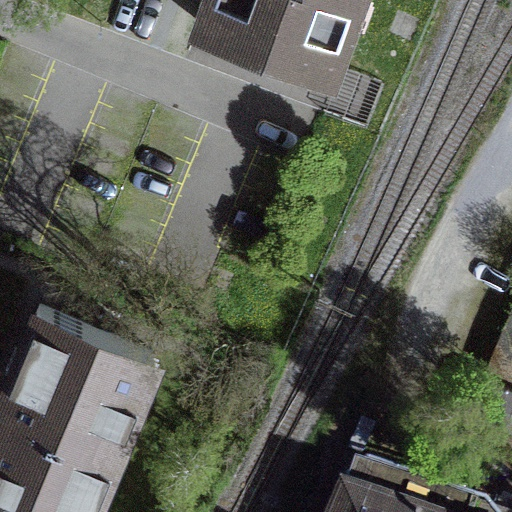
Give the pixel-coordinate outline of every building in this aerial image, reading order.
[(354,0),(200,0),(191,26),(260,52),(326,77),(354,0)] [(0,202),(2,203),(51,58),(0,41),(0,202)] [(85,511),(153,349),(42,303),(0,403),(0,511),(85,511)] [(511,311),(489,367),(511,376),(511,311)] [(488,511),(357,467),(341,511),(488,511)]
